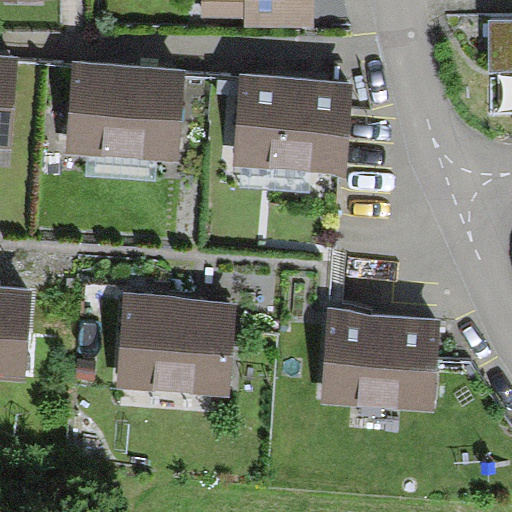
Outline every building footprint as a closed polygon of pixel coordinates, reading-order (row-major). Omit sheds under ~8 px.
[(243,0),(243,23),(314,23),(314,0),(243,0)] [(511,9),(491,9),(491,65),(511,64),(511,9)] [(19,44),(0,43),(0,139),(12,140),(19,44)] [(187,55),(72,48),(67,145),(107,147),(107,142),(139,144),(139,149),(181,152),(187,55)] [(354,68),(240,61),(235,158),(279,160),(279,156),(303,158),(303,161),(349,163),(354,68)] [(30,277),(0,274),(0,365),(25,367),(30,277)] [(238,291),(126,283),(119,381),(157,383),(158,376),(192,379),(192,386),(232,388),(238,291)] [(444,303),(328,296),(321,393),(361,396),(364,393),(395,395),(395,402),(438,405),(444,303)]
